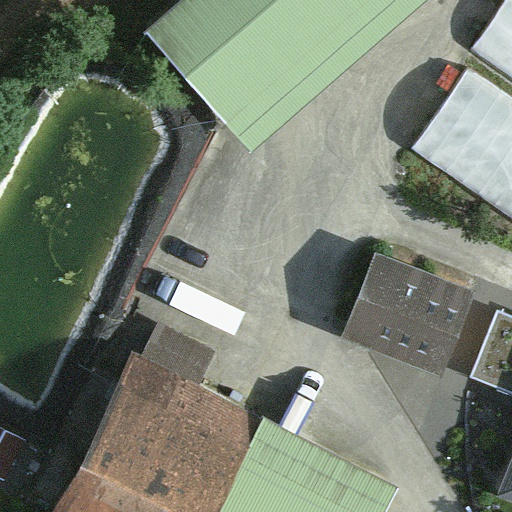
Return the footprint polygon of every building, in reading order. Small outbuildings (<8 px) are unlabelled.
[(203,0),(172,26),(261,133),(421,0),(203,0)] [(511,0),(502,0),(471,60),(511,81),(511,0)] [(511,92),(469,64),(414,147),(511,211),(511,92)] [(376,238),(342,325),(442,364),(476,277),(376,238)] [(511,311),(500,307),(475,372),(511,386),(511,311)] [(382,511),(393,490),(122,364),(52,511),(382,511)] [(0,424),(0,472),(11,477),(28,436),(0,424)]
